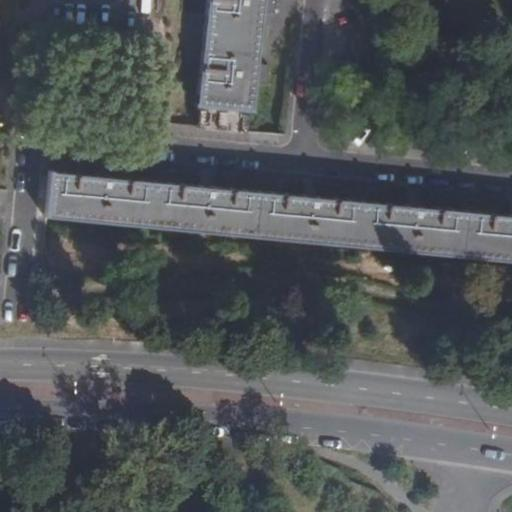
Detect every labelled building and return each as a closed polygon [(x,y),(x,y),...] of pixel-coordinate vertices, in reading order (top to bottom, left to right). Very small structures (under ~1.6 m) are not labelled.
[(204,0),(193,105),(246,111),(249,83),(251,69),(257,15),(258,0),(204,0)] [(258,0),(257,15),(272,17),(273,0),(258,0)] [(254,69),(251,69),(249,83),(264,85),(267,66),(254,64),(254,69)] [(100,172),(104,159),(87,157),(90,171),(100,172)] [(201,184),(207,171),(189,169),(191,183),(201,184)] [(511,224),(41,170),(36,213),(511,266),(511,224)] [(306,197),(312,183),(294,181),(296,196),(306,197)] [(410,209),(415,195),(397,192),(401,207),(410,209)]
